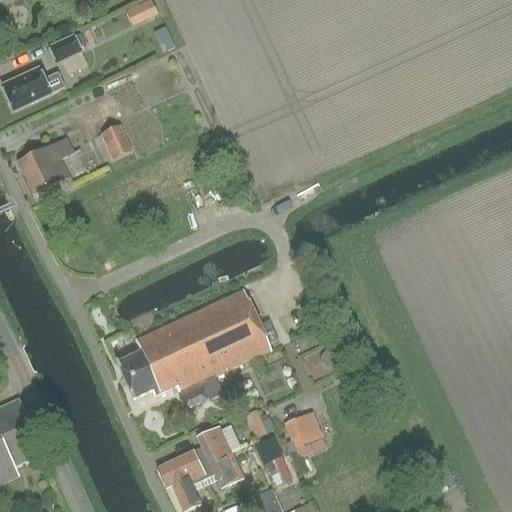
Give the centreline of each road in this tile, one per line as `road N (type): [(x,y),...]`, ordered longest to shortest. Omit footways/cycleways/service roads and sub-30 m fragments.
road 1 (residential): [(165,511),(0,159)]
road 2 (tertiary): [(82,511),(0,338)]
